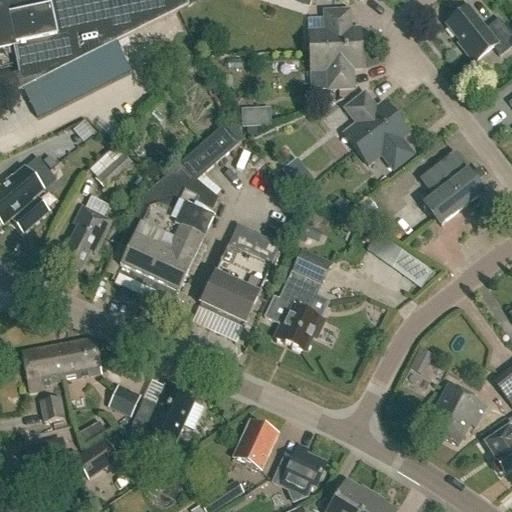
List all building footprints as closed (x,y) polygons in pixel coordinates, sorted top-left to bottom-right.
[(115,45),(188,8),(186,2),(185,0),(2,0),(5,13),(0,14),(0,49),(12,47),(18,76),(21,92),(22,91),(36,120),(129,73),(115,45)] [(302,0),(301,6),(310,9),(313,0),(302,0)] [(485,31),(467,10),(457,18),(455,16),(447,22),(448,25),(445,27),(459,45),(457,46),(473,65),(492,50),(499,59),(511,48),(511,38),(498,21),(485,31)] [(308,34),(309,55),(360,52),(359,31),(349,32),(348,12),(323,14),(324,33),(308,34)] [(360,52),(309,55),(310,75),(326,74),(327,93),(353,91),(352,72),(361,71),(360,52)] [(356,153),(396,121),(384,105),(376,111),(364,96),(344,112),(356,127),(343,137),(356,153)] [(272,111),(243,112),(244,130),(273,129),(272,111)] [(409,137),(396,121),(356,153),(368,169),(381,159),(393,173),(413,157),(401,143),(409,137)] [(238,145),(222,128),(180,165),(196,183),(238,145)] [(467,172),(454,155),(420,180),(433,197),(423,205),(440,228),(482,195),(465,173),(467,172)] [(130,166),(122,156),(94,181),(102,190),(130,166)] [(54,181),(36,160),(12,181),(10,180),(0,188),(0,224),(4,229),(11,222),(22,236),(47,214),(34,199),(54,181)] [(195,183),(179,167),(138,202),(117,246),(127,251),(118,269),(177,297),(213,220),(208,218),(216,200),(195,183)] [(303,195),(319,182),(312,173),(296,186),(303,195)] [(382,219),(368,201),(349,216),(357,226),(360,225),(366,232),(382,219)] [(110,223),(80,208),(71,226),(76,229),(58,264),(78,274),(89,254),(93,256),(110,223)] [(198,307),(242,327),(270,267),(279,247),(256,237),(234,227),(225,247),(198,307)] [(277,301),(273,299),(264,319),(281,326),(274,341),(304,355),(320,322),(319,321),(327,303),(315,297),(330,266),(299,252),(277,301)] [(93,342),(57,349),(64,384),(100,376),(93,342)] [(64,384),(57,349),(20,357),(28,396),(40,393),(39,389),(64,384)] [(511,373),(495,386),(511,408),(511,373)] [(139,398),(117,388),(107,410),(129,420),(139,398)] [(176,395),(164,389),(155,410),(143,404),(130,434),(172,452),(193,402),(189,400),(190,398),(177,392),(176,395)] [(485,409),(448,389),(425,430),(456,447),(468,426),(474,429),(485,409)] [(63,422),(59,400),(38,404),(42,426),(63,422)] [(511,421),(509,423),(511,426),(511,428),(511,430),(510,428),(483,446),(494,463),(492,468),(498,476),(504,476),(505,477),(511,472),(511,421)] [(277,437),(249,425),(233,461),(261,474),(277,437)] [(65,458),(61,443),(25,452),(31,478),(68,469),(67,466),(75,464),(88,482),(118,461),(105,443),(80,461),(76,455),(65,458)] [(306,452),(298,448),(291,463),(282,459),(270,486),(287,494),(291,506),(306,501),(311,489),(314,490),(325,466),(304,456),(306,452)] [(217,511),(242,495),(234,483),(192,511),(217,511)] [(327,511),(362,511),(370,499),(345,483),(327,511)] [(392,511),(370,499),(362,511),(392,511)]
